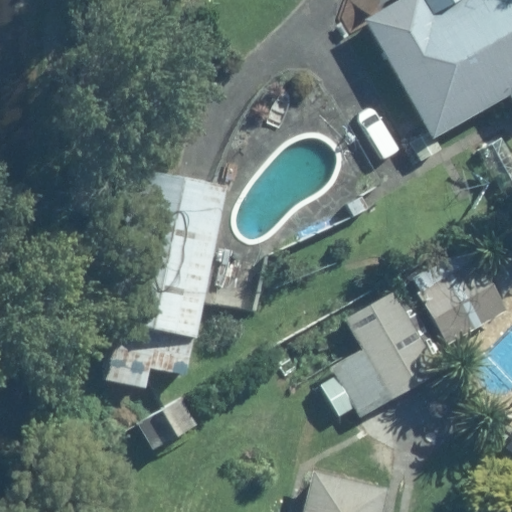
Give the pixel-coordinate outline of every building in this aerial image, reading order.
[(422,0),(400,0),(367,20),(435,137),(511,93),(511,95),(511,0),(464,0),(433,18),(422,0)] [(197,335),(225,186),(138,170),(110,319),(197,335)] [(473,251),(413,281),(444,344),(505,315),(473,251)] [(435,368),(391,286),(336,316),(353,348),(326,363),(334,378),(318,387),(336,421),(435,368)] [(305,511),(382,511),(387,492),(315,474),(305,511)]
